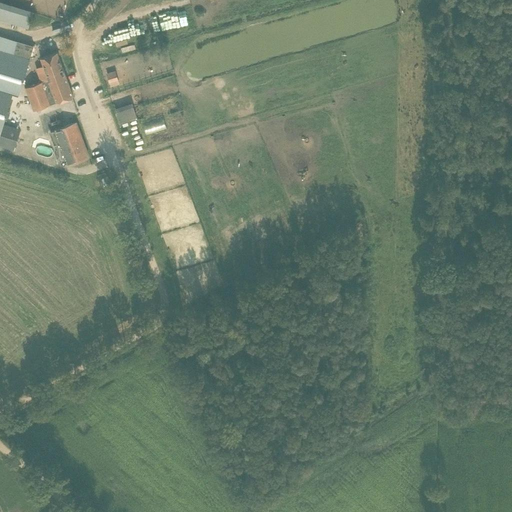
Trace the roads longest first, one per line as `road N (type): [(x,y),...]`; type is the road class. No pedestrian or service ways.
road 1 (track): [(116,167),(165,302),(157,322),(0,412)]
road 2 (unclassified): [(116,167),(76,61),(76,29),(94,0)]
